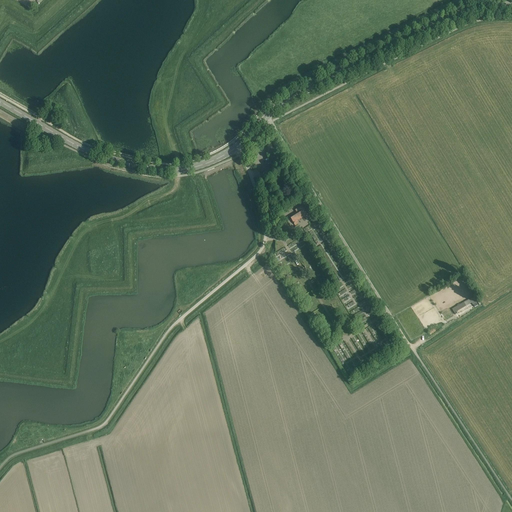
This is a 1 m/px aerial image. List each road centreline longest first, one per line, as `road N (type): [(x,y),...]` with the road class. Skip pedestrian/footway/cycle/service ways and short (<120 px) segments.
road 1 (unclassified): [(415,352),(268,115)]
road 2 (tertiary): [(268,115),(453,17),(511,5)]
road 3 (track): [(0,342),(40,317),(92,226),(165,196),(180,169)]
road 4 (unclassified): [(176,322),(263,245),(258,198),(235,147)]
road 5 (tertiary): [(137,165),(86,150),(0,101)]
